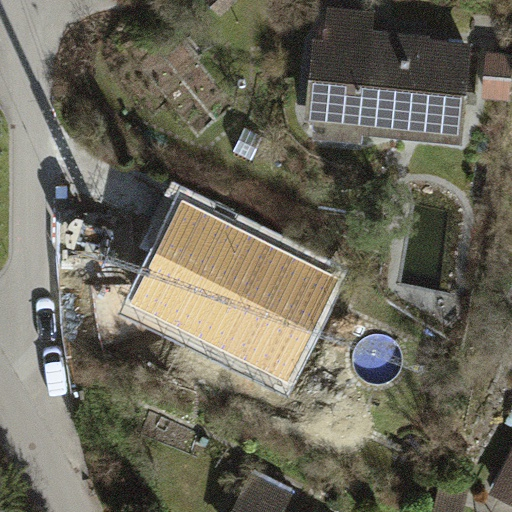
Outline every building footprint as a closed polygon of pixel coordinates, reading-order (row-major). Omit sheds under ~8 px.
[(234,0),(214,0),(223,10),(234,0)] [(373,16),(332,13),(329,45),(316,44),(311,112),(320,112),(318,133),(359,136),(360,127),(461,134),(467,49),(407,44),(407,39),(371,37),(373,16)] [(511,71),(511,55),(493,54),(490,95),(511,97),(511,71)] [(263,136),(246,128),(235,150),(252,158),(263,136)] [(186,202),(168,193),(152,225),(171,234),(159,257),(139,297),(175,315),(173,319),(272,369),(315,285),(225,239),(234,222),(188,199),(186,202)] [(341,249),(321,259),(330,278),(350,268),(341,249)] [(511,511),(511,457),(489,504),(505,511),(511,511)] [(282,511),(292,493),(256,476),(238,511),(282,511)]
